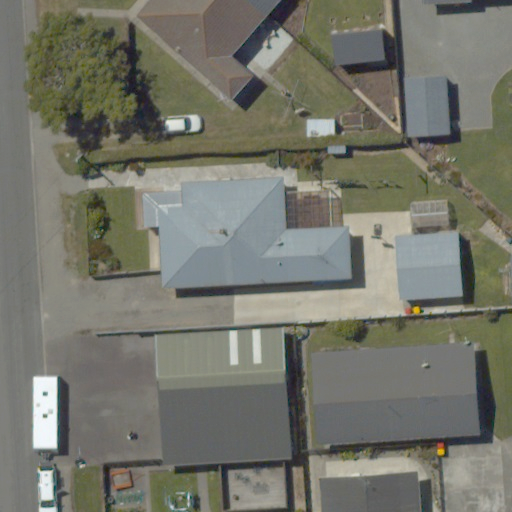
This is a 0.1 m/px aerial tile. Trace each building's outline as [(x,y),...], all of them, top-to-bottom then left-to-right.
[(240,48),(277,0),(151,0),(139,16),(239,96),(263,66),(240,48)] [(456,72),(408,73),(409,134),(457,134),(456,72)] [(143,224),(160,224),(162,282),(350,277),(349,215),(297,216),(295,171),(182,174),(183,195),(142,196),(143,224)] [(449,197),(411,198),(411,231),(396,231),(397,294),(465,293),(464,230),(449,230),(449,197)] [(385,204),(355,205),(356,262),(386,262),(385,204)] [(287,323),(154,326),(157,458),(290,454),(287,323)] [(477,334),(311,343),(316,438),(481,430),(477,334)] [(153,511),(152,470),(107,471),(107,511),(153,511)] [(419,511),(419,473),(327,476),(327,511),(419,511)]
